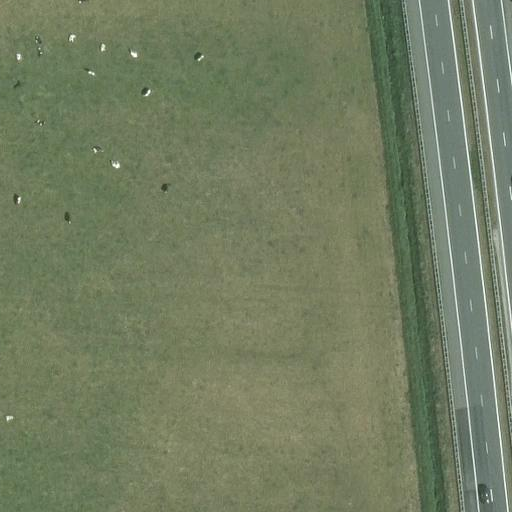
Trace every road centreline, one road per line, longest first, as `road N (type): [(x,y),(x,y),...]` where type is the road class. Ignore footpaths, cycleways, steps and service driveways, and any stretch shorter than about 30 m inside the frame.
road 1 (motorway): [(426,0),(487,511)]
road 2 (motorway): [(511,212),(487,0)]
